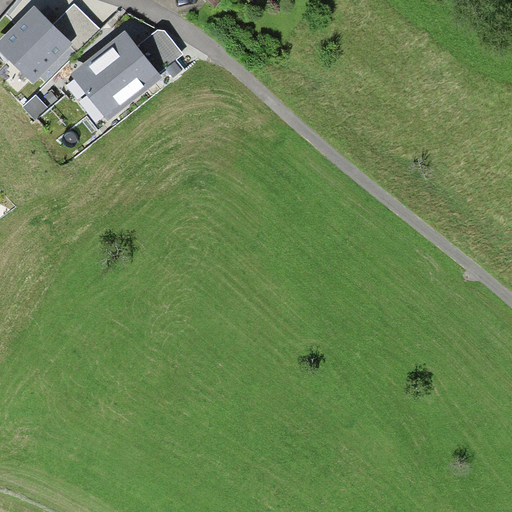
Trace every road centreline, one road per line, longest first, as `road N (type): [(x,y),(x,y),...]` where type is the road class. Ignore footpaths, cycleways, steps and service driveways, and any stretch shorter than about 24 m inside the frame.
road 1 (track): [(511,302),(238,69)]
road 2 (residential): [(238,69),(165,11),(135,0)]
